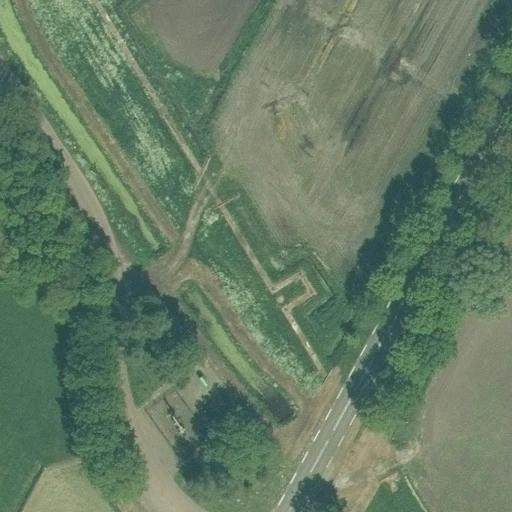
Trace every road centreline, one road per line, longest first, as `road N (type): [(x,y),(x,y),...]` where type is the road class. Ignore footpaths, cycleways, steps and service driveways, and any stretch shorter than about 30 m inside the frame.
road 1 (unclassified): [(172,511),(120,421),(96,231),(0,71)]
road 2 (tertiary): [(287,511),(511,102)]
road 3 (track): [(148,294),(217,184)]
